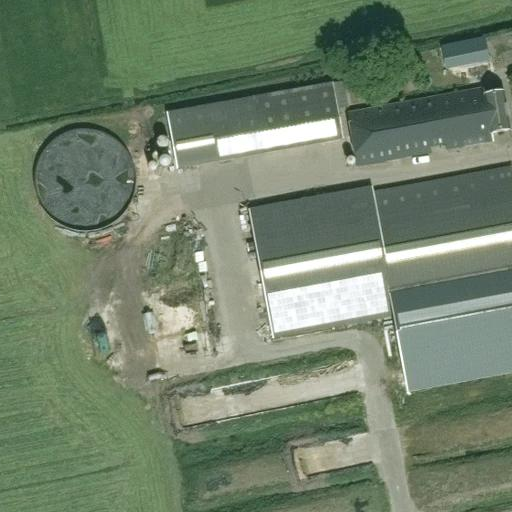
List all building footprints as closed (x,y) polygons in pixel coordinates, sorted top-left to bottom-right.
[(334,84),(253,98),(167,115),(177,170),(264,154),(344,139),(334,84)] [(348,113),(357,166),(432,152),(431,147),(446,144),(447,150),(494,141),(492,133),(511,130),(504,92),(485,95),(484,88),(348,113)] [(511,290),(511,167),(373,193),(373,191),(250,214),(256,243),(247,244),(249,253),(257,251),(272,334),(511,290)] [(362,362),(347,362),(346,390),(361,391),(362,362)] [(164,392),(183,385),(180,376),(160,382),(164,392)] [(325,511),(374,511),(371,492),(324,499),(325,511)]
